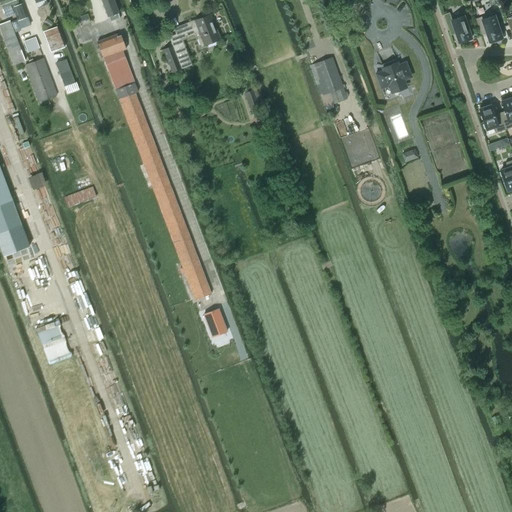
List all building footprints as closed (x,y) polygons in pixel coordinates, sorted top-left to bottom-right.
[(18,28),(29,24),(22,4),(18,6),(16,0),(0,0),(0,3),(5,17),(15,13),(18,21),(16,22),(18,28)] [(36,9),(47,5),(45,0),(33,0),(36,9)] [(101,0),(110,22),(119,19),(112,0),(101,0)] [(459,43),(471,39),(463,16),(452,20),(449,13),(443,15),(449,33),(454,31),(459,43)] [(485,30),(489,42),(501,38),(493,13),(481,17),(475,19),(479,32),(485,30)] [(209,16),(183,25),(175,29),(177,35),(170,37),(173,47),(163,50),(172,73),(189,66),(179,41),(196,35),(201,47),(220,40),(213,22),(211,23),(209,16)] [(46,18),(43,23),(49,26),(52,22),(46,18)] [(0,31),(13,66),(25,62),(10,21),(0,24),(0,31)] [(64,47),(56,27),(43,32),(50,52),(64,47)] [(99,49),(114,88),(138,152),(151,183),(195,300),(211,293),(135,93),(138,92),(122,51),(125,50),(120,36),(117,37),(116,35),(97,42),(99,49)] [(38,47),(35,38),(23,42),(27,51),(38,47)] [(325,94),(331,92),(335,103),(346,100),(331,58),(314,64),(325,94)] [(38,102),(56,96),(43,59),(25,66),(38,102)] [(74,83),(65,59),(55,63),(64,86),(74,83)] [(404,80),(411,77),(405,63),(398,65),(397,63),(389,66),(390,69),(387,70),(386,70),(376,74),(381,89),(389,86),(390,90),(405,84),(404,80)] [(252,90),(244,93),(249,110),(257,107),(252,90)] [(500,116),(505,130),(511,127),(511,97),(511,98),(501,102),(505,115),(500,116)] [(505,130),(500,116),(495,118),(491,106),(480,109),(479,109),(484,124),(482,125),(484,129),(486,129),(486,130),(493,127),(495,133),(505,130)] [(506,138),(501,140),(503,147),(509,145),(508,144),(506,138)] [(415,150),(403,154),(405,161),(418,157),(415,150)] [(189,152),(184,154),(188,167),(193,165),(189,152)] [(399,153),(394,158),(398,163),(403,159),(399,153)] [(511,160),(505,163),(507,168),(500,171),(500,172),(498,172),(500,177),(502,177),(507,191),(508,191),(511,189),(511,160)] [(0,232),(21,225),(12,203),(0,170),(0,232)] [(95,197),(92,187),(64,197),(68,207),(95,197)] [(227,331),(219,309),(204,314),(212,336),(227,331)]
